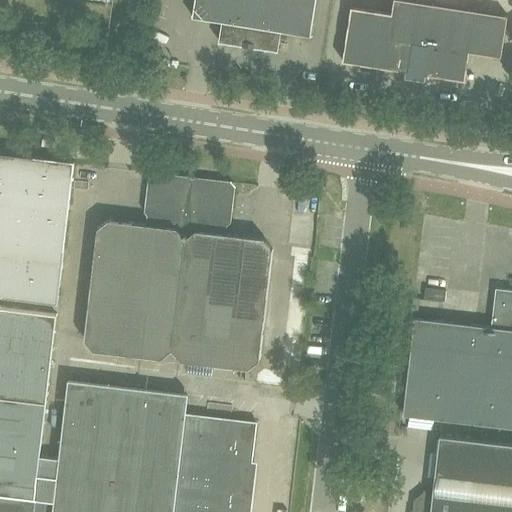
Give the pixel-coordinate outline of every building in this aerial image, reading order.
[(195,0),(193,17),(222,22),(252,26),(256,0),(195,0)] [(311,36),(317,0),(256,0),(252,26),(222,22),(219,41),(279,51),(282,31),(311,36)] [(394,0),(392,13),(352,6),(343,61),(409,71),(408,75),(416,77),(424,78),(424,74),(466,80),(470,51),(502,56),(508,15),(411,0),(394,0)] [(0,296),(57,303),(62,260),(75,159),(33,154),(33,155),(0,151),(0,296)] [(163,358),(174,350),(193,179),(155,174),(151,177),(147,209),(150,213),(154,213),(153,223),(108,218),(98,227),(85,338),(93,350),(163,358)] [(250,368),(261,360),(274,249),(265,237),(221,232),(222,221),(225,222),(229,219),(233,186),(230,183),(193,179),(174,350),(182,360),(250,368)] [(511,427),(511,289),(496,287),(491,326),(415,317),(404,415),(412,416),(511,427)] [(426,288),(424,298),(446,301),(447,290),(426,288)] [(0,306),(0,395),(48,401),(58,314),(0,306)] [(245,511),(256,422),(185,413),(187,395),(69,381),(53,511),(245,511)] [(0,395),(0,493),(37,498),(40,475),(48,402),(48,401),(0,395)] [(511,511),(511,443),(440,435),(433,495),(429,494),(425,489),(424,490),(427,494),(415,504),(415,509),(412,509),(411,511),(511,511)] [(0,511),(35,511),(37,498),(0,493),(0,511)]
